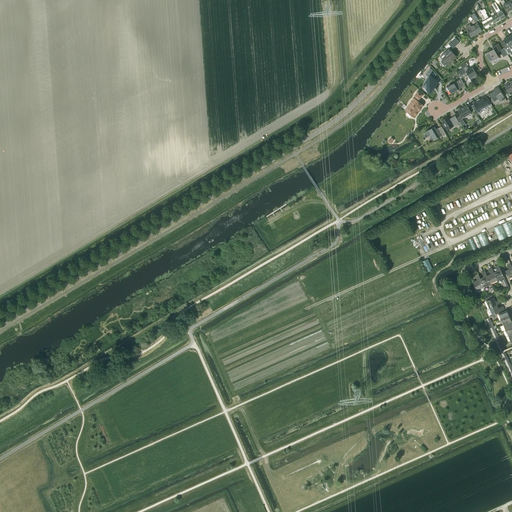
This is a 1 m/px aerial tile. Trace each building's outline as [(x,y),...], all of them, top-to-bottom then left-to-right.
[(511,9),(508,2),(505,3),(503,0),(502,0),(501,1),(500,0),(497,0),(498,1),(499,2),(501,1),(503,4),(503,5),(507,12),(511,9)] [(492,4),(493,3),(492,1),(491,2),(488,4),(492,10),(495,14),(491,16),(495,22),(501,19),(494,8),(492,4)] [(502,10),(500,11),(495,2),(493,3),(492,4),(494,8),(501,19),(506,16),(502,10)] [(485,17),(481,10),(481,9),(478,11),(484,20),(482,21),(486,28),(490,25),(486,19),(485,17)] [(491,16),(489,18),(488,16),(485,17),(486,19),(490,25),(495,22),(491,16)] [(471,37),(482,30),(477,23),(471,26),(470,24),(465,27),(471,37)] [(511,41),(509,36),(504,39),(504,40),(501,42),(505,49),(506,48),(511,56),(511,55),(511,52),(510,49),(511,47),(511,41)] [(455,38),(454,37),(451,40),(452,41),(448,43),(448,44),(445,47),(446,48),(448,47),(449,47),(450,46),(452,48),(459,42),(455,38)] [(508,54),(504,48),(502,49),(498,43),(492,46),(493,48),(485,53),(490,62),(499,57),(498,56),(501,54),(503,57),(508,54)] [(443,59),(440,61),(444,66),(447,64),(447,65),(452,60),(456,56),(449,48),(444,53),(446,55),(442,58),(443,59)] [(479,77),(478,77),(473,67),(469,69),(467,66),(468,65),(466,62),(460,65),(462,68),(457,72),(461,78),(467,74),(472,81),(479,77)] [(427,82),(424,86),(431,92),(439,82),(435,79),(433,78),(436,74),(433,70),(430,68),(427,71),(425,74),(429,77),(426,80),(427,82)] [(458,89),(465,85),(461,78),(451,84),(450,84),(448,85),(449,85),(446,87),(448,91),(449,90),(451,93),(458,89)] [(487,97),(491,103),(498,98),(500,101),(505,98),(498,86),(493,89),(494,91),(486,95),(487,97)] [(418,91),(414,96),(416,97),(415,99),(414,98),(408,106),(411,108),(408,112),(414,117),(418,113),(418,112),(423,105),(417,100),(418,99),(419,99),(422,95),(418,91)] [(491,103),(486,95),(471,105),(476,113),(491,103)] [(462,126),(466,124),(462,118),(472,112),(467,105),(457,110),(460,115),(457,117),(462,126)] [(448,116),(441,120),(447,130),(459,122),(455,115),(449,119),(448,116)] [(442,136),(446,134),(441,126),(436,129),(435,127),(432,128),(423,133),(426,138),(431,135),(434,140),(442,135),(442,136)] [(492,268),(497,280),(504,277),(499,264),(495,266),(497,270),(494,272),(492,268)] [(490,283),(497,280),(492,268),(488,269),(490,274),(487,275),(485,271),(490,283)] [(491,284),(490,283),(485,271),(482,272),(484,277),(480,278),(478,274),(484,287),(491,284)] [(477,290),(484,287),(478,274),(475,275),(477,280),(473,281),(477,290)] [(500,299),(495,301),(492,294),(485,298),(489,307),(501,302),(500,299)] [(489,307),(492,314),(504,309),(503,306),(498,308),(497,304),(501,302),(489,307)] [(501,319),(509,316),(508,312),(510,311),(509,309),(507,310),(499,314),(501,319)] [(503,325),(511,320),(511,317),(510,318),(509,316),(501,319),(503,325)] [(506,330),(511,327),(511,320),(503,325),(506,330)]
